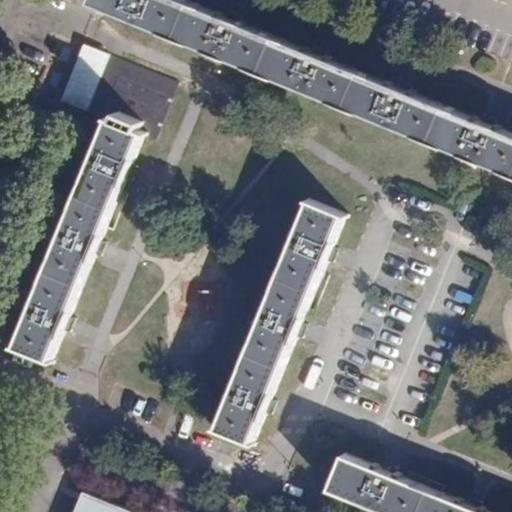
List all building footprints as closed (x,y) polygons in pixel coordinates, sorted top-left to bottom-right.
[(511,129),(196,0),(96,0),(96,2),(511,172),(511,129)] [(181,85),(102,53),(80,107),(112,121),(21,343),(57,358),(147,136),(159,140),(181,85)] [(351,214),(314,197),(222,423),(258,437),(351,214)] [(511,511),(511,508),(354,443),(339,477),(424,511),(511,511)] [(144,511),(87,489),(76,511),(144,511)]
